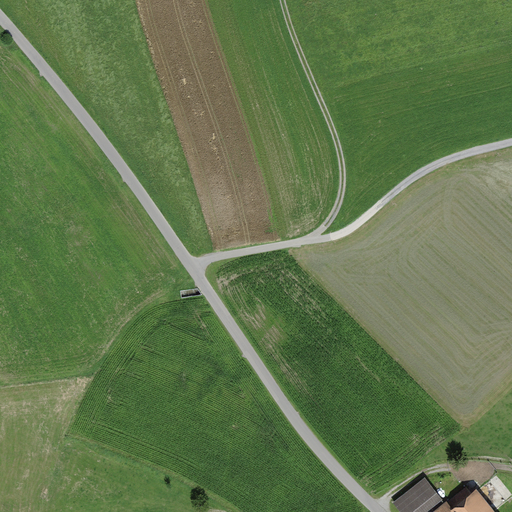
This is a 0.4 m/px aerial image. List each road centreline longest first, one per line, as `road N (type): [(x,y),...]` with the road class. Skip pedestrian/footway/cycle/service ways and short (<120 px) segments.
road 1 (unclassified): [(0,16),(116,158),(312,442),(378,511)]
road 2 (track): [(511,142),(426,169),(350,230),(210,258),(192,269)]
road 3 (track): [(282,0),(342,167),(338,205),(310,241)]
